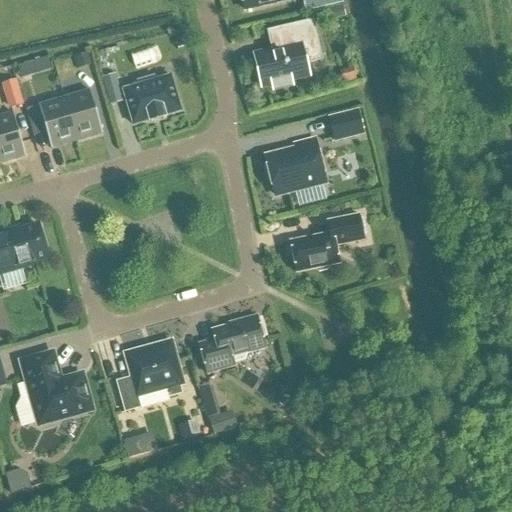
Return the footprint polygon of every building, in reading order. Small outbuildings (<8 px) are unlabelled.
[(241,0),(245,12),(295,0),(241,0)] [(316,0),(318,11),(341,6),(343,5),(342,0),(316,0)] [(344,19),(346,19),(343,8),(341,8),(323,13),(326,24),(344,19)] [(254,57),(262,89),(273,87),(274,92),(292,88),(291,82),(309,78),(306,66),(322,62),(312,23),(277,31),(282,51),(254,57)] [(74,59),(77,71),(92,67),(88,55),(74,59)] [(33,64),(18,68),(22,81),(36,76),(33,64)] [(352,70),(340,73),(344,85),(356,81),(352,70)] [(102,80),(103,85),(110,107),(123,103),(115,76),(102,80)] [(148,123),(148,124),(164,119),(163,118),(181,113),(170,78),(155,82),(154,77),(136,83),(138,88),(123,92),(133,127),(148,123)] [(90,93),(64,101),(77,144),(103,136),(90,93)] [(19,94),(5,98),(8,111),(23,107),(19,94)] [(77,144),(64,101),(39,108),(51,152),(77,144)] [(335,143),(362,136),(357,115),(330,121),(335,143)] [(13,116),(0,119),(0,166),(26,159),(13,116)] [(295,148),(296,153),(266,160),(275,198),(325,185),(315,143),(295,148)] [(340,267),(337,249),(365,243),(360,217),(328,224),(329,236),(290,244),(296,275),(314,272),(319,275),(327,273),(331,269),(340,267)] [(33,268),(31,264),(48,260),(39,229),(12,236),(10,233),(0,235),(0,277),(7,276),(7,274),(18,270),(18,273),(33,268)] [(263,339),(267,338),(262,321),(258,322),(257,318),(238,324),(238,325),(212,333),(215,342),(199,347),(207,376),(235,369),(234,365),(245,362),(247,356),(266,351),(263,339)] [(173,399),(182,396),(179,388),(183,387),(172,344),(125,357),(132,380),(117,384),(125,414),(141,410),(138,399),(171,390),(173,399)] [(24,366),(40,426),(90,412),(81,379),(66,383),(57,381),(52,358),(24,366)] [(211,386),(199,389),(202,400),(214,396),(211,386)] [(217,406),(205,410),(208,420),(220,416),(217,406)] [(209,422),(214,437),(238,429),(233,413),(209,422)] [(179,426),(183,440),(199,435),(196,422),(179,426)] [(128,461),(141,457),(158,452),(152,434),(122,443),(128,461)]
